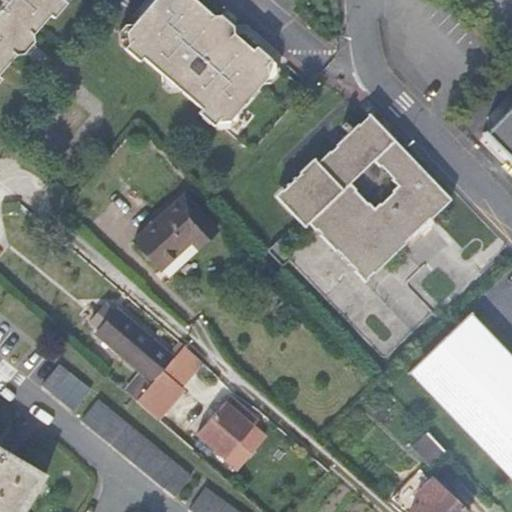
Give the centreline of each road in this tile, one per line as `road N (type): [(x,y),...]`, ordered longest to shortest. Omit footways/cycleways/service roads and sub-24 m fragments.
road 1 (residential): [(511,223),(365,61)]
road 2 (residential): [(0,372),(125,475)]
road 3 (residential): [(248,0),(310,50),(365,61)]
